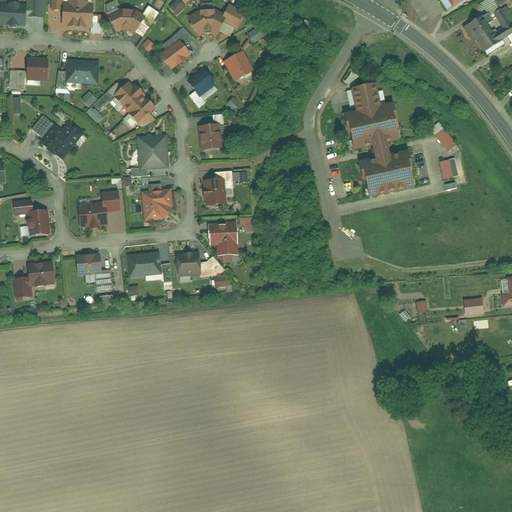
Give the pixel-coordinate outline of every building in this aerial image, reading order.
[(185,8),(177,0),(168,9),(176,17),(185,8)] [(445,12),(449,10),(444,0),(442,0),(440,2),(445,12)] [(444,0),(453,15),(474,0),(444,0)] [(487,0),(480,4),(484,12),(509,0),(487,0)] [(95,4),(64,2),(63,26),(94,29),(95,4)] [(28,6),(2,4),(1,25),(27,28),(28,6)] [(123,10),(111,16),(117,34),(124,30),(131,31),(137,35),(148,17),(138,10),(123,10)] [(201,11),(189,18),(201,36),(207,32),(213,32),(220,36),(230,16),(217,10),(201,11)] [(486,16),(466,27),(486,59),(507,46),(486,16)] [(259,29),(247,36),(252,45),(264,38),(259,29)] [(181,40),(162,56),(173,70),(193,55),(181,40)] [(148,42),(142,48),(147,54),(153,47),(148,42)] [(245,51),(226,62),(236,83),(256,71),(245,51)] [(50,60),(29,58),(28,80),(50,82),(50,60)] [(100,62),(69,60),(67,83),(100,85),(100,62)] [(204,69),(189,81),(201,98),(217,85),(204,69)] [(132,83),(116,97),(140,125),(157,109),(132,83)] [(400,144),(392,108),(380,110),(375,87),(351,92),(356,117),(345,119),(353,155),(371,151),(373,162),(359,165),(367,201),(413,191),(405,155),(389,158),(387,147),(400,144)] [(80,100),(87,109),(96,102),(90,93),(80,100)] [(20,99),(12,100),(13,115),(20,115),(20,99)] [(92,108),(86,114),(96,124),(102,119),(92,108)] [(55,124),(42,143),(65,161),(85,133),(71,122),(64,129),(55,124)] [(440,124),(430,130),(445,153),(455,147),(440,124)] [(221,125),(199,127),(202,152),(224,149),(221,125)] [(167,135),(139,137),(141,171),(170,169),(167,135)] [(441,181),(457,179),(454,161),(439,163),(441,181)] [(225,179),(205,181),(207,206),(228,204),(225,179)] [(173,190),(143,193),(145,221),(165,220),(174,208),(173,190)] [(105,203),(80,206),(82,230),(109,226),(105,203)] [(50,211),(27,213),(30,237),(52,234),(50,211)] [(239,219),(239,227),(243,227),(243,234),(251,234),(251,219),(239,219)] [(238,223),(211,225),(212,247),(219,247),(219,257),(240,256),(238,223)] [(201,252),(178,255),(180,278),(203,276),(201,252)] [(161,253),(129,256),(131,278),(163,274),(161,253)] [(102,254),(78,256),(79,276),(104,274),(102,254)] [(54,263),(30,265),(32,288),(57,285),(54,263)] [(213,279),(213,289),(225,289),(225,279),(213,279)] [(502,308),(511,307),(511,280),(506,280),(507,296),(502,296),(502,308)] [(138,297),(138,288),(127,288),(127,297),(138,297)] [(113,297),(98,298),(99,307),(114,306),(113,297)] [(482,300),(462,301),(463,318),(482,317),(482,300)] [(425,302),(416,303),(417,315),(426,314),(425,302)]
